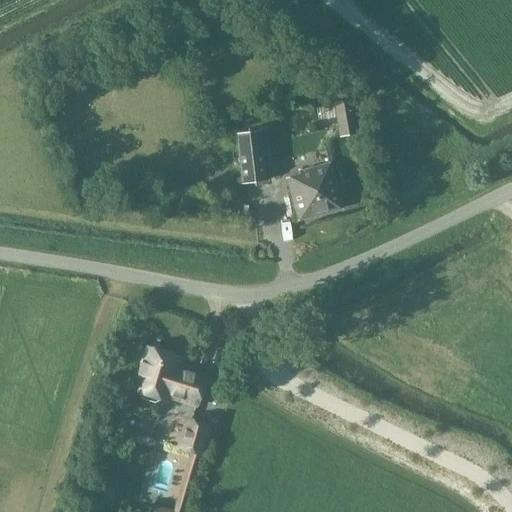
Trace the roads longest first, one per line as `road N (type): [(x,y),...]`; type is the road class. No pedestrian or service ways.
road 1 (unclassified): [(0,257),(248,298),(302,287),(511,191)]
road 2 (unknown): [(258,296),(257,337),(270,373),(307,400),(481,480),(511,508)]
